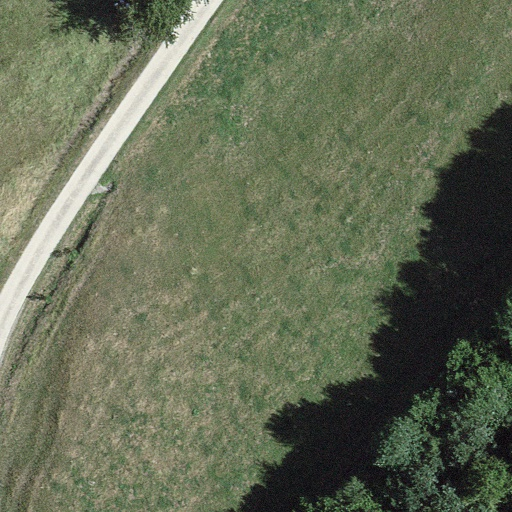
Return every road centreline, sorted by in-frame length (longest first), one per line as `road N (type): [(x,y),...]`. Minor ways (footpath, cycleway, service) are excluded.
road 1 (track): [(209,0),(76,187),(0,315)]
road 2 (track): [(511,312),(324,511)]
